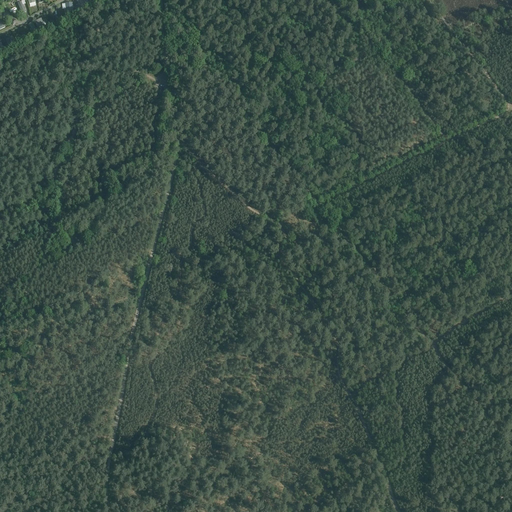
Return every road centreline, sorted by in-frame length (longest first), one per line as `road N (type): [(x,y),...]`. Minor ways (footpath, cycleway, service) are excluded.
road 1 (track): [(399,511),(342,382),(332,322),(304,289),(286,237),(174,136)]
road 2 (track): [(511,445),(236,93)]
road 3 (track): [(108,511),(119,389),(174,136)]
road 4 (track): [(343,0),(445,139),(511,105),(431,0)]
road 5 (track): [(0,326),(46,248),(56,169),(93,65),(101,6)]
road 6 (track): [(198,46),(236,93),(259,72),(248,49),(291,0)]
road 7 (track): [(445,139),(319,204)]
road 8 (track): [(174,136),(161,4)]
